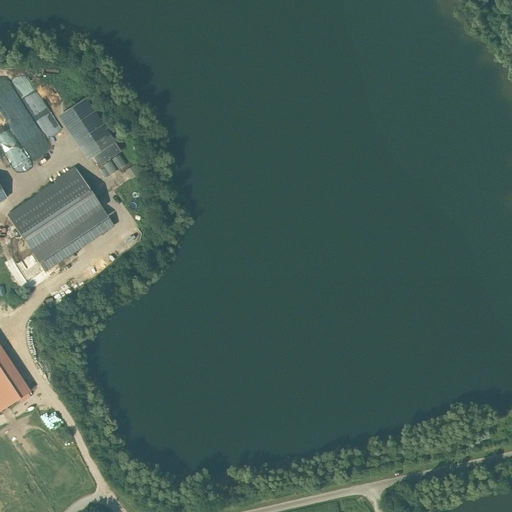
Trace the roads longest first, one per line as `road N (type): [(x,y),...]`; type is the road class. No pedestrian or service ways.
road 1 (track): [(108,498),(37,365),(28,318),(41,291)]
road 2 (track): [(372,487),(511,455)]
road 3 (unclassified): [(379,511),(372,487),(259,511)]
